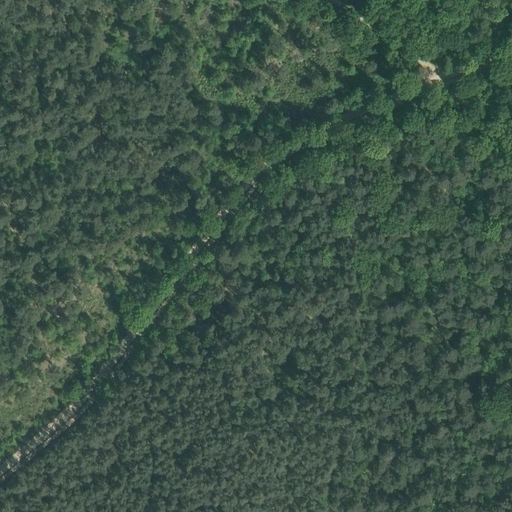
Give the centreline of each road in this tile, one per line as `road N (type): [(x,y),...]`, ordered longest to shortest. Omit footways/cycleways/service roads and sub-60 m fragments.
road 1 (track): [(0,465),(110,370),(257,157),(511,42)]
road 2 (track): [(511,140),(329,0)]
